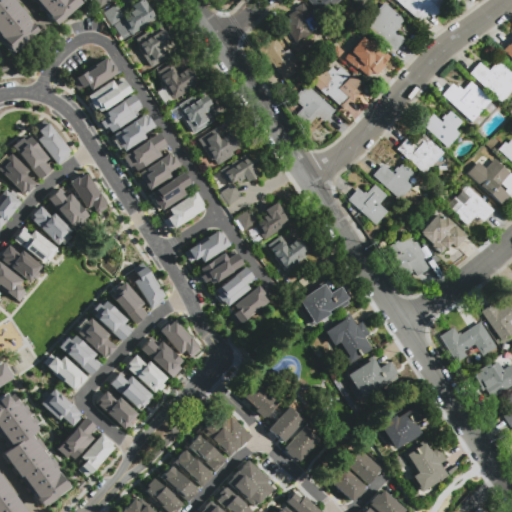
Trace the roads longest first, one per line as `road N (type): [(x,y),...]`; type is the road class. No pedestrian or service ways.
road 1 (residential): [(192,0),(403,324)]
road 2 (residential): [(508,0),(437,53),(311,179)]
road 3 (residential): [(403,324),(511,495)]
road 4 (residential): [(511,242),(403,324)]
road 5 (residential): [(112,487),(178,430),(197,389)]
road 6 (residential): [(197,389),(133,449),(112,487)]
